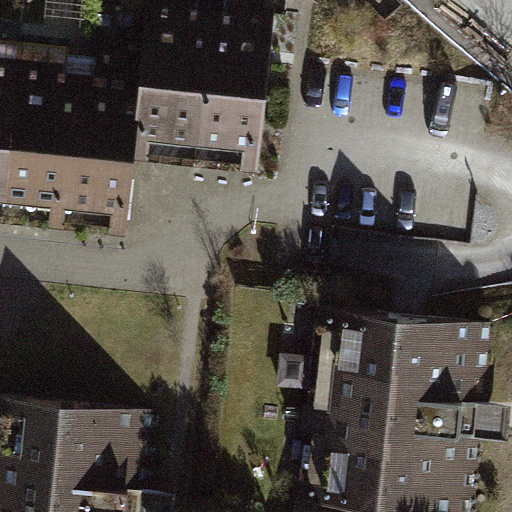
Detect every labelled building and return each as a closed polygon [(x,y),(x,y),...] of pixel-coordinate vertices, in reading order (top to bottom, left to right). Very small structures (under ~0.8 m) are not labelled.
[(208,14),(148,9),(144,68),(135,165),(195,170),(208,14)] [(269,19),(208,14),(195,170),(256,175),(269,19)] [(0,54),(0,227),(5,228),(22,57),(0,54)] [(22,57),(5,228),(65,234),(82,62),(22,57)] [(144,68),(82,62),(65,234),(128,240),(135,165),(144,68)] [(334,314),(315,498),(452,511),(474,511),(492,329),(334,314)] [(145,511),(155,421),(0,404),(0,511),(145,511)]
